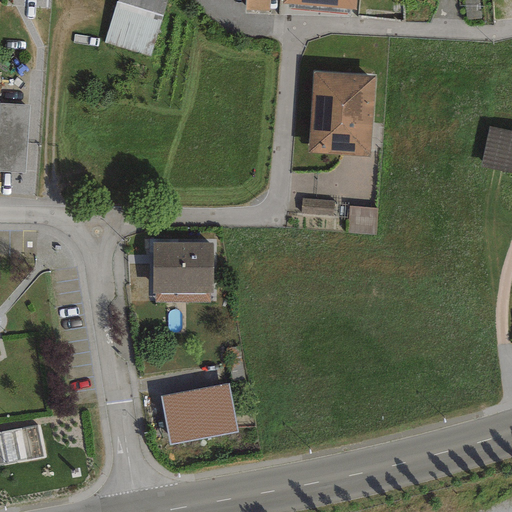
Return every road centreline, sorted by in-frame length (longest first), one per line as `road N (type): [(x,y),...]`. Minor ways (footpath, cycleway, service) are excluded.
road 1 (residential): [(134,511),(90,220),(273,213),(289,32),(511,32)]
road 2 (primary): [(174,511),(348,477),(511,432)]
